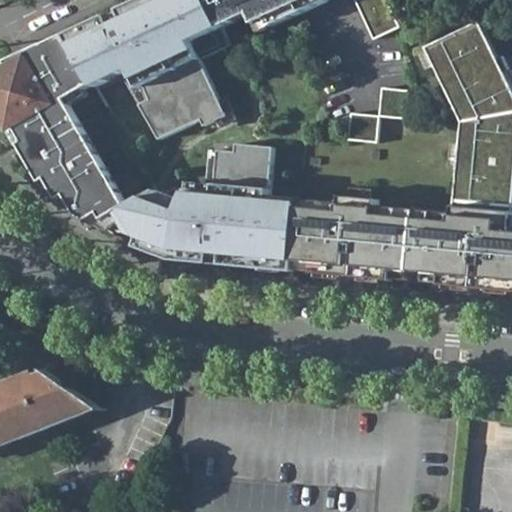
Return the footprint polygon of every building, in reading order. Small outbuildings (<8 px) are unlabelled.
[(164,71),(191,121),(210,111),(180,54),(169,33),(158,13),(151,0),(117,0),(106,5),(119,31),(140,22),(150,42),(153,40),(159,52),(156,54),(164,71)] [(151,0),(158,13),(183,0),(151,0)] [(211,0),(224,27),(237,21),(234,13),(250,6),(258,23),(269,18),(273,26),(329,0),(211,0)] [(357,0),(376,38),(402,26),(402,25),(390,0),(357,0)] [(99,88),(114,113),(122,108),(135,101),(127,85),(124,87),(103,51),(98,42),(119,31),(106,5),(64,25),(70,36),(99,88)] [(511,292),(511,79),(482,20),(431,45),(428,46),(459,108),(462,106),(467,104),(474,119),(474,130),(473,134),(473,136),(471,135),(464,134),(463,139),(460,175),(469,176),(466,212),(381,205),(381,198),(343,195),(343,201),(301,197),(297,261),(317,263),(316,274),(330,275),(331,264),(344,265),(343,276),(396,281),(397,270),(446,274),(445,286),(458,287),(459,276),(472,277),(471,288),(511,292)] [(98,42),(103,51),(124,42),(119,31),(98,42)] [(83,60),(70,36),(43,48),(58,74),(83,60)] [(412,43),(459,141),(463,139),(464,134),(471,135),(473,134),(474,130),(462,106),(459,108),(428,46),(431,45),(427,36),(412,43)] [(150,42),(156,54),(159,52),(153,40),(150,42)] [(210,111),(215,119),(241,105),(206,40),(180,54),(210,111)] [(43,48),(0,68),(0,88),(8,103),(31,90),(34,96),(36,94),(46,112),(20,127),(32,148),(54,186),(80,171),(104,212),(107,219),(119,213),(131,205),(73,105),(70,99),(88,89),(97,84),(83,60),(58,74),(43,48)] [(258,69),(275,105),(301,92),(314,87),(296,52),(258,69)] [(301,92),(318,128),(330,122),(314,87),(301,92)] [(383,115),(410,118),(413,90),(386,87),(383,115)] [(0,88),(0,106),(1,108),(2,107),(9,103),(8,103),(0,88)] [(91,95),(88,89),(70,99),(73,105),(91,95)] [(34,96),(31,90),(8,103),(9,103),(2,107),(15,130),(20,127),(46,112),(36,94),(34,96)] [(114,113),(129,139),(137,135),(122,108),(114,113)] [(191,121),(200,139),(220,128),(215,119),(210,111),(191,121)] [(355,112),(353,139),(381,142),(383,115),(355,112)] [(32,148),(20,127),(15,130),(14,131),(21,144),(22,143),(26,151),(32,148)] [(182,148),(212,203),(229,194),(248,229),(251,228),(255,236),(266,242),(277,236),(268,218),(249,182),(231,150),(220,128),(200,139),(182,148)] [(89,219),(91,219),(104,212),(80,171),(54,186),(32,148),(26,151),(17,157),(31,172),(63,203),(85,217),(89,219)] [(231,150),(249,182),(262,176),(248,148),(231,150)] [(143,163),(153,181),(163,176),(152,158),(143,163)] [(124,221),(119,213),(107,219),(104,212),(91,219),(108,230),(124,221)] [(343,276),(344,265),(331,264),(330,275),(343,276)] [(472,277),(459,276),(458,287),(471,288),(472,277)] [(0,447),(88,413),(82,398),(86,397),(75,390),(66,393),(61,380),(51,373),(40,377),(39,373),(0,388),(0,447)] [(82,398),(88,413),(101,408),(86,397),(82,398)] [(136,496),(128,511),(149,511),(151,509),(137,497),(136,496)]
